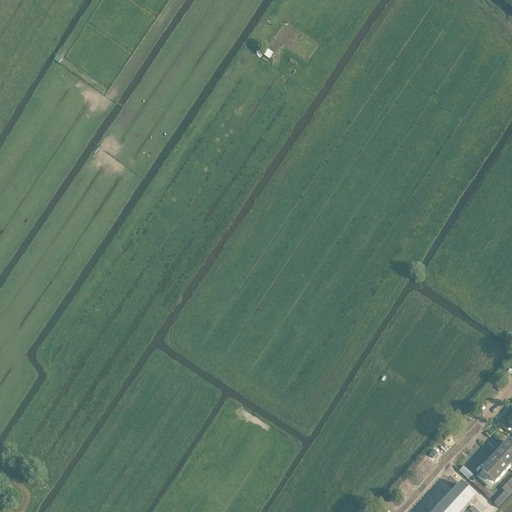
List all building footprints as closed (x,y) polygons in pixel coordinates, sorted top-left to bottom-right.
[(268,44),(265,51),(273,54),(275,47),(268,44)] [(57,55),(54,59),(60,63),(63,58),(57,55)] [(511,444),(509,442),(480,473),(494,485),(496,483),(511,464),(511,444)] [(462,485),(455,492),(469,505),(476,498),(462,485)] [(455,492),(448,500),(460,511),(463,511),(469,505),(455,492)] [(502,492),(494,502),(499,507),(508,497),(502,492)] [(460,511),(448,500),(441,508),(445,511),(460,511)]
